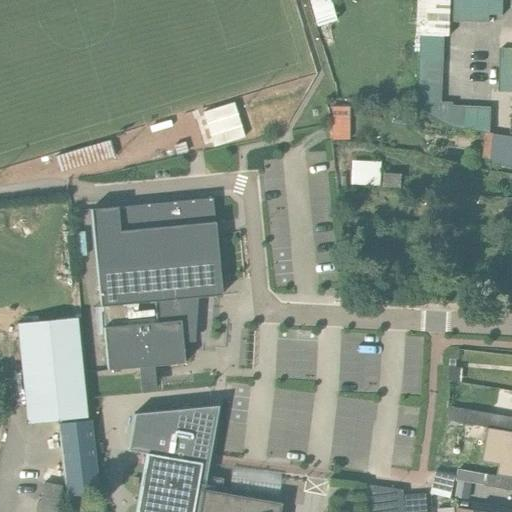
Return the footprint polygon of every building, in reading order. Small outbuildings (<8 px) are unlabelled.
[(306,0),(314,26),(333,21),(327,0),(306,0)] [(449,36),(450,0),(418,0),(418,35),(449,36)] [(490,15),(502,16),(503,1),(486,0),(450,0),(450,22),(489,23),(490,15)] [(442,102),(444,36),(421,35),(417,109),(451,128),(490,132),(491,108),(454,106),(453,103),(442,102)] [(511,49),(500,49),(499,92),(511,92),(511,49)] [(350,136),(349,102),(331,102),(332,137),(350,136)] [(231,103),(200,113),(211,147),(242,137),(231,103)] [(169,120),(148,127),(149,133),(170,127),(169,120)] [(511,137),(493,136),(493,134),(484,133),(482,159),(490,160),(490,164),(511,166),(511,137)] [(108,140),(54,157),(59,172),(112,156),(108,140)] [(183,143),(172,146),(175,156),(186,153),(183,143)] [(284,159),(265,160),(267,209),(286,209),(284,159)] [(349,161),(348,185),(377,186),(378,162),(349,161)] [(380,173),(379,187),(396,188),(397,174),(380,173)] [(185,320),(193,320),(194,297),(219,295),(209,198),(89,210),(104,370),(136,367),(138,392),(153,391),(151,366),(182,363),(183,343),(185,320)] [(85,418),(76,318),(15,323),(25,423),(85,418)] [(185,320),(183,343),(191,343),(192,333),(193,320),(185,320)] [(190,511),(197,475),(199,463),(209,406),(132,414),(125,451),(144,454),(133,511),(190,511)] [(511,417),(466,409),(464,424),(486,428),(511,431),(511,417)] [(97,492),(89,421),(56,424),(61,471),(44,468),(35,511),(54,511),(58,495),(97,492)] [(511,431),(486,428),(482,463),(511,468),(511,431)] [(230,469),(228,492),(277,498),(280,474),(230,469)] [(457,481),(455,497),(468,499),(471,483),(511,490),(511,477),(458,469),(456,481),(457,481)] [(456,475),(435,470),(429,493),(450,498),(456,475)] [(276,511),(278,503),(217,492),(221,479),(197,475),(190,511),(276,511)] [(368,484),(370,511),(406,511),(404,496),(403,490),(368,484)] [(426,511),(426,494),(404,496),(406,511),(426,511)]
